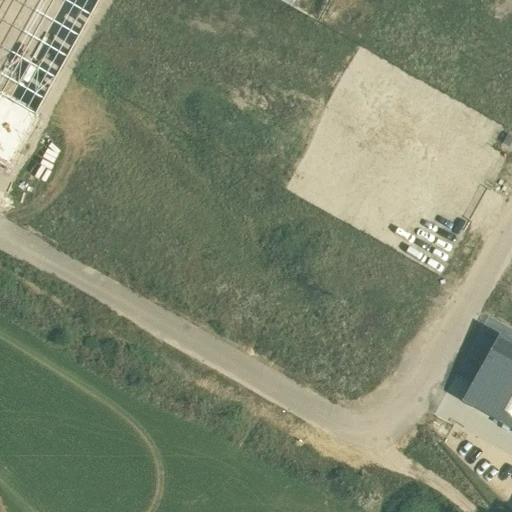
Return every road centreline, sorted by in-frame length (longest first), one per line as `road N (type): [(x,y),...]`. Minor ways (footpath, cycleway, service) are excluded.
road 1 (residential): [(0,233),(360,433),(379,432),(400,415),(511,214)]
road 2 (track): [(379,432),(381,455),(428,476),(471,511)]
